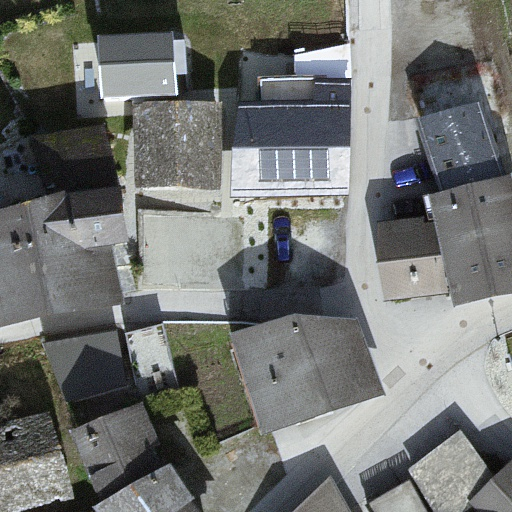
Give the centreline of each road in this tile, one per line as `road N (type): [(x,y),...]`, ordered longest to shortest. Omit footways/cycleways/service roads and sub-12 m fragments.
road 1 (residential): [(0,346),(208,306),(357,317)]
road 2 (residential): [(365,0),(368,187),(357,317)]
road 3 (residential): [(462,325),(290,511)]
